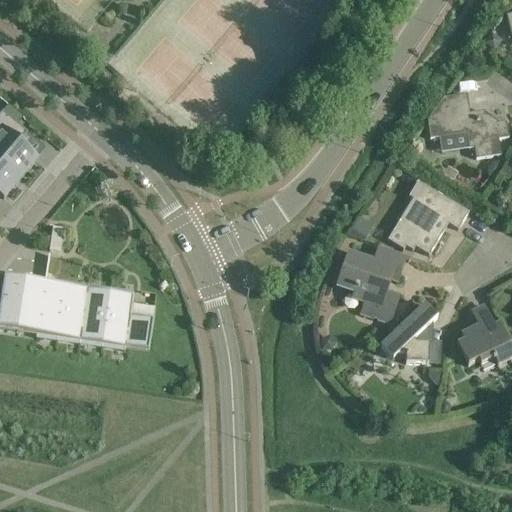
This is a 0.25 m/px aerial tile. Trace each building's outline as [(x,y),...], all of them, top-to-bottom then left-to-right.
[(484,45),(484,46),(494,53),(499,47),(498,40),(491,35),(484,45)] [(469,117),(466,96),(443,100),(426,122),(429,141),(466,136),(468,151),(474,150),(475,161),(500,157),(498,141),(508,140),(506,123),(498,124),(482,113),(477,121),(475,121),(469,117)] [(0,164),(20,181),(31,168),(36,162),(17,146),(27,134),(2,113),(0,114),(0,164)] [(501,173),(500,163),(492,164),(486,172),(488,179),(498,177),(501,173)] [(0,197),(3,201),(19,182),(20,181),(0,164),(0,197)] [(447,170),(443,177),(453,183),(457,176),(447,170)] [(399,223),(387,242),(403,252),(405,249),(412,253),(414,249),(428,258),(444,231),(440,229),(443,224),(457,232),(468,214),(458,208),(417,183),(416,184),(417,185),(408,199),(417,204),(404,226),(399,223)] [(390,272),(350,258),(340,288),(358,294),(359,290),(368,294),(361,316),(388,325),(397,298),(383,293),(390,272)] [(133,297),(4,278),(0,303),(0,330),(148,353),(152,322),(130,319),(133,297)] [(437,320),(424,307),(380,349),(392,362),(397,358),(405,358),(405,366),(428,367),(428,328),(437,320)] [(511,360),(511,353),(498,326),(475,337),(472,331),(461,336),(464,343),(456,346),(467,368),(478,363),(480,367),(491,362),(492,364),(494,363),(497,368),(511,360)] [(428,374),(428,379),(435,387),(440,388),(441,375),(428,374)] [(448,406),(444,404),(441,405),(439,409),(439,413),(444,415),(449,414),(451,410),(448,406)]
